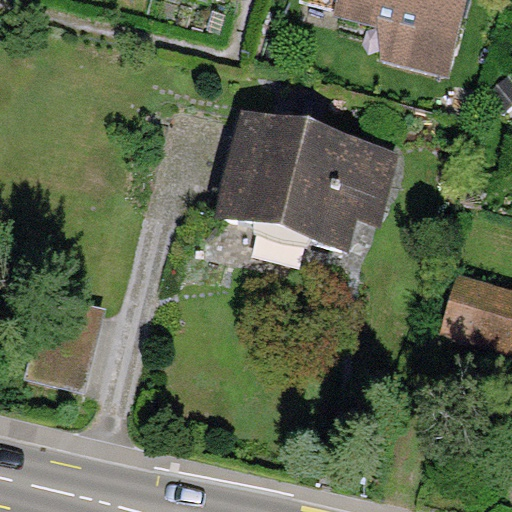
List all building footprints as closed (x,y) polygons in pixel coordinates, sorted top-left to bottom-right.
[(180,0),(210,8),(212,0),(180,0)] [(470,0),(338,0),(332,28),(381,39),(375,64),(452,82),(470,0)] [(398,159),(236,121),(211,225),(344,256),(352,221),(382,228),(398,159)] [(511,356),(511,289),(465,276),(447,338),(511,356)] [(23,387),(83,401),(105,311),(46,297),(23,387)]
